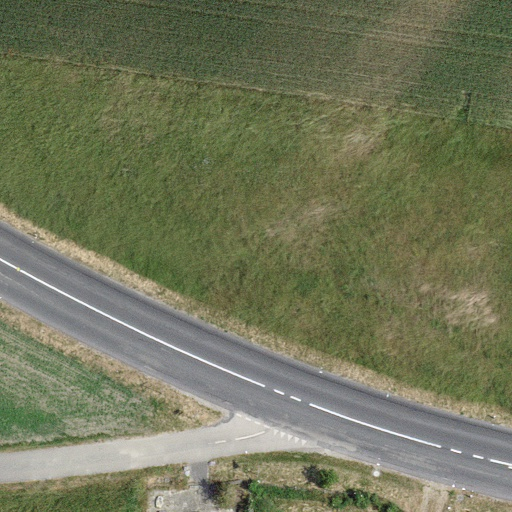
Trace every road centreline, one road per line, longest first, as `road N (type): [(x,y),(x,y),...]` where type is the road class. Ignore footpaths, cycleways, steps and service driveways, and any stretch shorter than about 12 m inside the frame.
road 1 (secondary): [(511,466),(304,403),(0,258)]
road 2 (track): [(304,403),(260,434),(223,442),(0,467)]
